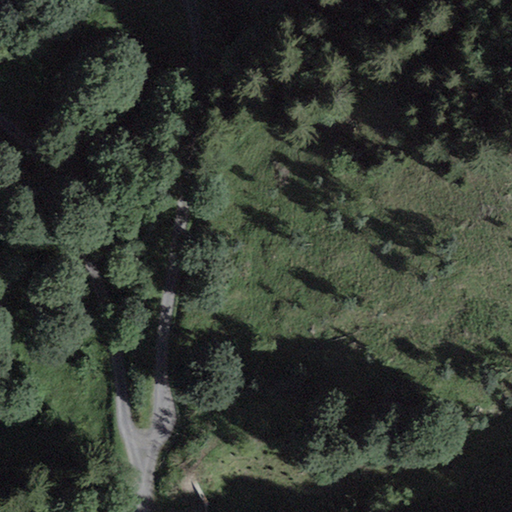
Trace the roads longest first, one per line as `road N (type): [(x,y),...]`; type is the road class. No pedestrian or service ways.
road 1 (track): [(151,466),(211,28),(199,0)]
road 2 (track): [(151,466),(129,408),(116,317),(38,138),(0,119)]
